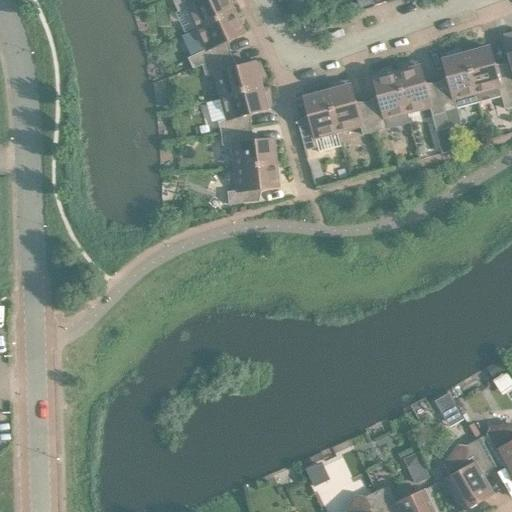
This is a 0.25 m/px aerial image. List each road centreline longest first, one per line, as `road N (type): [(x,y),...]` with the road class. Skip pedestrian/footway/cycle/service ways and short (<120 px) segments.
road 1 (residential): [(0,25),(13,51),(28,159),(42,511)]
road 2 (residential): [(291,61),(472,0)]
